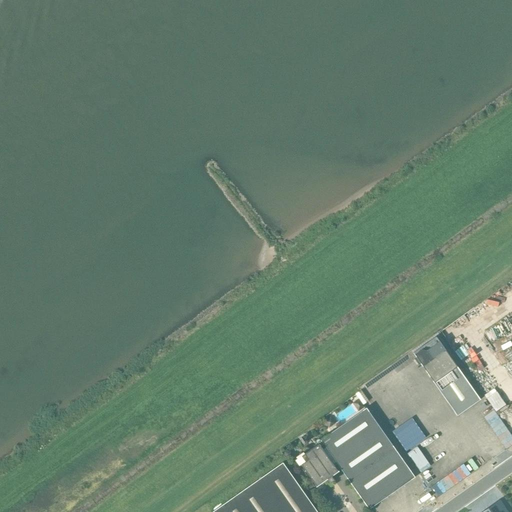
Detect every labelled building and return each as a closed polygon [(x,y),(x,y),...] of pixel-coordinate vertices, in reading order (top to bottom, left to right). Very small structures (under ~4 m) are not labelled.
[(435,337),(424,345),(413,354),(457,416),(480,400),(445,350),(435,337)] [(359,399),(352,403),(358,412),(365,407),(363,405),(359,399)] [(320,440),(321,442),(338,466),(369,510),(415,478),(389,442),(366,408),(320,440)] [(331,417),(324,422),(328,428),(335,424),(331,417)] [(313,438),(307,443),(311,448),(317,444),(313,438)] [(321,442),(297,460),(311,479),(313,483),(315,486),(316,487),(327,480),(330,484),(334,481),(331,477),(328,473),(335,468),(338,466),(321,442)] [(316,511),(282,463),(260,479),(283,511),(316,511)] [(283,511),(260,479),(212,511),(283,511)] [(507,511),(499,501),(483,511),(507,511)]
